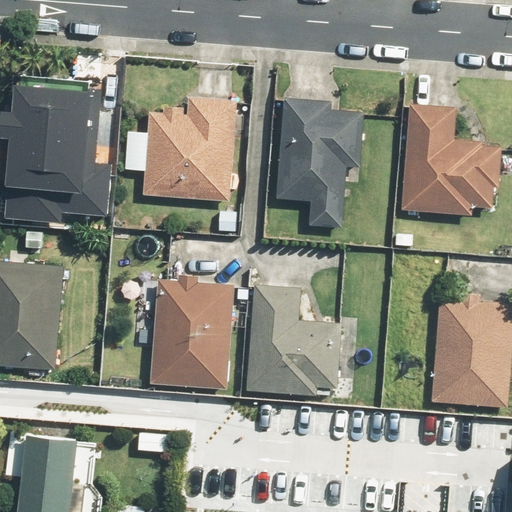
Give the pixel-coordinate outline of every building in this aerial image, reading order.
[(89,87),(14,84),(13,110),(0,109),(0,182),(10,183),(8,220),(61,223),(62,212),(110,214),(113,159),(85,158),(89,87)] [(230,200),(235,100),(185,97),(184,104),(162,103),(162,112),(147,111),(146,132),(134,131),(132,169),(146,170),(145,195),(230,200)] [(333,99),(283,97),(278,197),(310,199),(309,225),(341,227),(344,168),(358,168),(361,110),(332,108),(333,99)] [(453,106),(406,104),(402,209),(473,212),(474,204),(495,205),(496,187),(499,187),(501,146),(482,145),(482,137),(452,136),(453,106)] [(0,365),(57,369),(62,263),(27,261),(27,252),(10,252),(9,261),(0,260),(0,365)] [(179,277),(156,276),(150,382),(228,386),(234,287),(198,285),(199,275),(179,273),(179,277)] [(302,282),(252,281),(249,392),(316,394),(316,388),(336,389),(338,321),(301,320),(302,282)] [(508,408),(511,322),(511,302),(480,301),(481,293),(460,292),(460,296),(440,295),(439,314),(431,313),(430,338),(434,338),(430,404),(508,408)] [(75,436),(19,435),(17,511),(101,511),(102,482),(74,481),(75,436)] [(355,451),(234,444),(231,486),(352,493),(355,451)]
